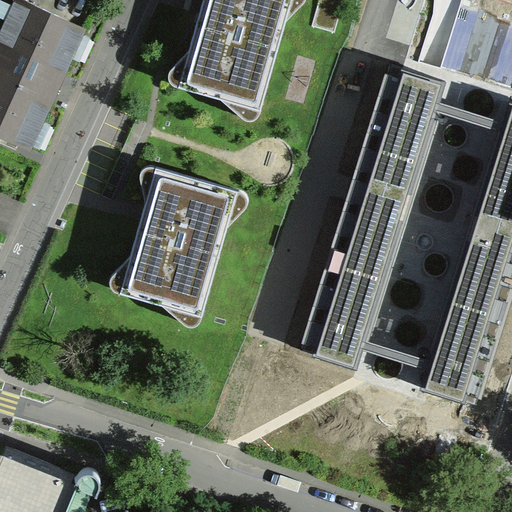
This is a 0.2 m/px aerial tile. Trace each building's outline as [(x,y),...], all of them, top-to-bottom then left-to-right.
[(19,0),(12,0),(0,28),(0,138),(35,153),(88,30),(19,0)] [(174,85),(179,86),(221,99),(244,118),(253,120),(259,114),(261,108),(287,19),(304,0),(202,0),(201,6),(189,50),(169,69),(168,75),(170,83),(174,85)] [(450,77),(399,62),(309,356),(360,371),(410,209),(415,193),(439,112),(440,108),(442,103),(450,77)] [(511,264),(511,96),(507,95),(499,121),(498,126),(497,130),(472,210),(467,226),(418,389),(469,405),(511,264)] [(499,121),(442,103),(439,112),(497,130),(499,121)] [(237,188),(157,166),(150,164),(142,169),(140,174),(145,202),(143,212),(130,256),(114,270),(109,279),(112,287),(121,291),(163,303),(184,322),(192,325),(199,323),(202,314),(228,224),(245,209),(248,200),(247,193),(237,188)] [(427,360),(369,342),(366,351),(424,369),(427,360)] [(65,511),(81,476),(7,447),(0,462),(0,511),(65,511)]
